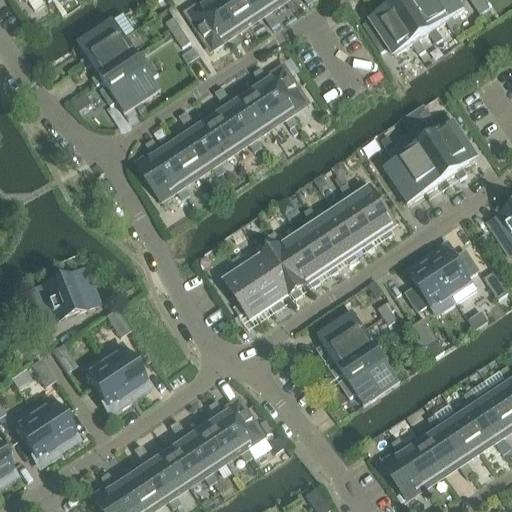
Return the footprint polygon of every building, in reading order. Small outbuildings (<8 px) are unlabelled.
[(237,50),(204,0),(198,0),(204,7),(189,17),(197,29),(194,32),(202,44),(205,42),(214,55),(225,48),(223,45),(227,42),(234,53),(237,50)] [(249,28),(230,0),(214,0),(212,2),(210,0),(204,0),(237,50),(242,48),(235,37),(249,28)] [(276,30),(256,0),(230,0),(249,28),(263,18),(272,33),(276,30)] [(285,4),(282,0),(256,0),(276,30),(280,27),(271,13),(285,4)] [(312,6),(307,0),(282,0),(285,4),(290,0),(302,0),(308,9),(312,6)] [(430,37),(405,0),(400,0),(402,2),(392,9),(388,3),(384,5),(413,49),(420,59),(426,54),(420,44),(430,37)] [(447,26),(429,0),(405,0),(430,37),(437,47),(443,43),(437,33),(447,26)] [(465,14),(455,0),(429,0),(447,26),(453,36),(460,32),(454,22),(465,14)] [(491,12),(482,0),(468,0),(481,18),(491,12)] [(413,49),(384,5),(381,7),(385,13),(371,23),(396,60),(413,49)] [(180,30),(175,21),(166,27),(172,35),(180,30)] [(84,69),(126,41),(114,24),(78,48),(87,62),(81,66),(84,69)] [(191,46),(180,30),(172,35),(183,52),(191,46)] [(95,86),(119,70),(137,58),(126,41),(84,69),(86,73),(92,69),(98,79),(93,83),(95,86)] [(153,82),(159,78),(148,62),(147,64),(144,59),(140,62),(137,58),(119,70),(143,106),(161,94),(153,82)] [(307,107),(298,95),(302,93),(293,80),(290,82),(281,69),(271,76),(273,79),(269,82),(262,72),(257,75),(295,130),(299,127),(292,117),(307,107)] [(143,106),(119,70),(95,86),(97,90),(103,86),(106,91),(100,95),(111,110),(117,106),(125,118),(136,110),(141,119),(148,115),(143,106)] [(295,130),(257,75),(254,77),(261,87),(247,96),(270,132),(284,122),(291,133),(295,130)] [(270,132),(247,96),(233,106),(223,92),(219,95),(259,154),(263,151),(256,141),(270,132)] [(259,154),(219,95),(215,97),(225,111),(210,121),(234,155),(248,146),(255,156),(259,154)] [(478,164),(453,126),(441,134),(428,114),(421,118),(435,138),(463,182),(468,179),(464,173),(478,164)] [(234,155),(210,121),(197,130),(187,116),(183,118),(223,178),(227,175),(220,165),(234,155)] [(223,178),(183,118),(179,121),(189,135),(175,144),(198,179),(212,170),(219,180),(223,178)] [(463,182),(435,138),(418,149),(447,193),(451,190),(447,184),(456,178),(460,184),(463,182)] [(426,198),(402,160),(388,140),(381,145),(395,165),(384,172),(408,210),(426,198)] [(198,179),(175,144),(161,154),(154,143),(150,146),(187,202),(191,199),(184,189),(198,179)] [(187,202),(150,146),(146,149),(153,159),(138,169),(161,204),(176,194),(183,204),(187,202)] [(447,193),(418,149),(402,160),(426,198),(439,189),(443,195),(447,193)] [(396,229),(368,190),(354,199),(347,188),(344,190),(377,242),(383,238),(386,243),(393,239),(389,234),(396,229)] [(377,242),(344,190),(341,193),(348,203),(333,213),(359,254),(365,250),(368,255),(375,251),(371,246),(377,242)] [(359,254),(333,213),(319,223),(311,212),(308,214),(341,266),(347,262),(351,267),(357,263),(353,257),(359,254)] [(511,212),(500,220),(503,224),(493,231),(511,259),(511,258),(511,212)] [(341,266),(308,214),(305,216),(312,227),(297,237),(323,277),(329,274),(332,279),(339,275),(335,269),(341,266)] [(305,289),(272,238),(266,229),(257,235),(263,244),(254,250),(261,261),(287,301),(293,298),(296,303),(303,299),(299,293),(305,289)] [(323,277),(297,237),(283,246),(275,236),(272,238),(305,289),(311,286),(315,291),(321,287),(318,281),(323,277)] [(477,294),(450,253),(440,260),(436,254),(426,261),(429,267),(457,307),(477,294)] [(287,301),(261,261),(246,270),(239,260),(236,262),(269,313),(275,310),(278,315),(285,311),(281,305),(287,301)] [(269,313),(236,262),(233,264),(240,275),(224,285),(241,309),(235,313),(240,320),(245,316),(251,325),(269,313)] [(457,307),(429,267),(420,273),(417,267),(406,273),(437,320),(457,307)] [(509,297),(494,276),(484,282),(499,304),(509,297)] [(98,309),(86,278),(63,287),(61,283),(30,296),(42,326),(53,322),(55,326),(98,309)] [(392,316),(387,307),(378,313),(384,321),(392,316)] [(130,335),(116,314),(106,320),(120,342),(130,335)] [(323,362),(365,334),(353,316),(317,340),(326,354),(320,358),(323,362)] [(398,324),(392,316),(384,321),(389,330),(398,324)] [(438,344),(423,323),(413,329),(422,343),(428,351),(438,344)] [(334,379),(358,363),(376,351),(365,334),(323,362),(325,365),(331,361),(338,371),(332,375),(334,379)] [(428,351),(422,343),(413,348),(419,357),(428,351)] [(77,371),(62,349),(52,356),(67,377),(77,371)] [(400,386),(376,351),(358,363),(382,398),(400,386)] [(148,387),(124,353),(105,366),(128,400),(148,387)] [(55,385),(41,363),(31,370),(45,392),(55,385)] [(382,398),(358,363),(334,379),(337,382),(343,378),(346,383),(340,387),(350,402),(356,399),(364,410),(382,398)] [(128,400),(105,366),(85,379),(108,414),(118,407),(122,413),(132,406),(128,400)] [(511,385),(504,373),(500,376),(507,386),(493,396),(511,424),(511,385)] [(511,433),(511,424),(493,396),(479,405),(472,394),(468,397),(508,456),(511,454),(502,440),(511,433)] [(508,456),(468,397),(464,400),(471,410),(457,419),(482,456),(496,447),(504,459),(508,456)] [(260,441),(252,429),(256,426),(247,414),(243,416),(235,403),(221,413),(215,405),(211,408),(249,464),(252,461),(246,451),(260,441)] [(77,440),(54,405),(35,418),(58,453),(77,440)] [(249,464),(211,408),(208,410),(214,421),(201,430),(224,465),(238,456),(245,466),(249,464)] [(58,453),(35,418),(31,412),(18,420),(22,426),(14,431),(37,466),(58,453)] [(482,456),(457,419),(443,429),(436,418),(432,421),(471,481),(475,478),(467,466),(482,456)] [(471,481),(432,421),(428,423),(435,434),(421,443),(444,478),(458,469),(468,483),(471,481)] [(265,423),(258,428),(265,438),(271,433),(265,423)] [(224,465),(201,430),(186,440),(177,425),(173,428),(213,487),(217,485),(210,475),(224,465)] [(213,487),(173,428),(169,430),(179,445),(165,454),(188,489),(202,480),(209,490),(213,487)] [(444,478),(421,443),(407,453),(400,442),(396,445),(433,500),(437,498),(430,488),(444,478)] [(433,500),(396,445),(392,447),(399,458),(384,467),(407,502),(422,493),(429,503),(433,500)] [(188,489),(165,454),(151,464),(141,449),(137,452),(177,511),(180,509),(174,498),(188,489)] [(175,511),(177,511),(137,452),(133,454),(142,469),(129,478),(151,511),(153,511),(166,504),(171,511),(175,511)] [(0,485),(14,476),(0,453),(0,485)] [(151,511),(129,478),(114,487),(107,477),(104,480),(125,511),(151,511)] [(125,511),(104,480),(100,482),(107,492),(92,502),(98,511),(125,511)] [(327,511),(315,493),(305,500),(312,511),(327,511)]
